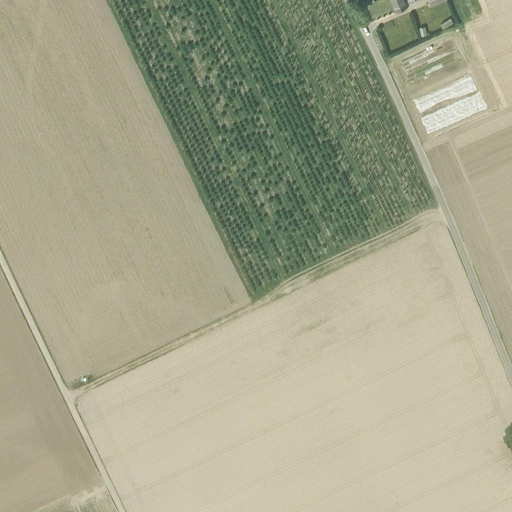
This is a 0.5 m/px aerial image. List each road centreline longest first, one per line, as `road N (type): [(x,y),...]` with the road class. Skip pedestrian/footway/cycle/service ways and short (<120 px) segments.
road 1 (track): [(351,0),(511,372)]
road 2 (track): [(0,259),(120,511)]
